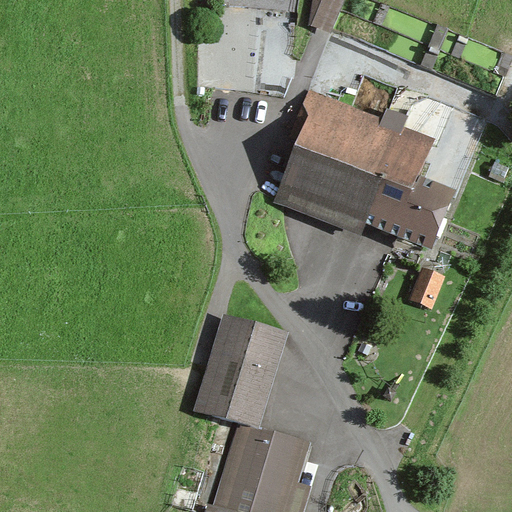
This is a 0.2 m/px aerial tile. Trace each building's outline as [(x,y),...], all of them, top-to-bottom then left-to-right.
[(509,62),(358,0),(309,0),(300,28),(324,38),(327,29),(493,99),(509,62)] [(421,146),(310,101),(273,192),(419,251),(440,200),(405,186),(421,146)] [(441,282),(419,273),(408,302),(430,311),(441,282)] [(276,340),(219,322),(189,418),(235,432),(210,511),(281,511),(301,450),(247,433),(276,340)] [(182,465),(173,495),(198,502),(206,472),(182,465)]
